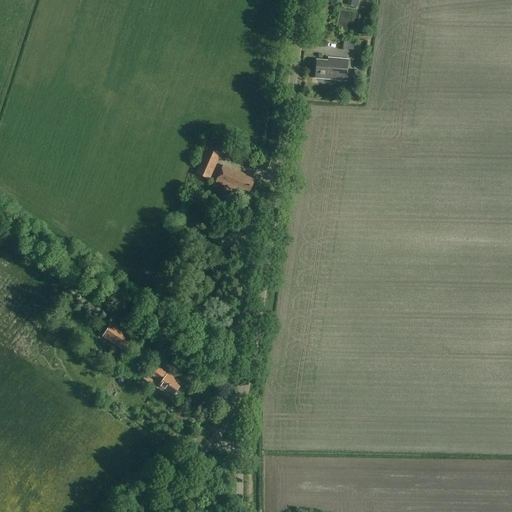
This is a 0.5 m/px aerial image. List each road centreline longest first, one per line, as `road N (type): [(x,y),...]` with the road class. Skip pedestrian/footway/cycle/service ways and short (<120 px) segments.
road 1 (unclassified): [(240,407),(303,0)]
road 2 (track): [(243,388),(0,235)]
